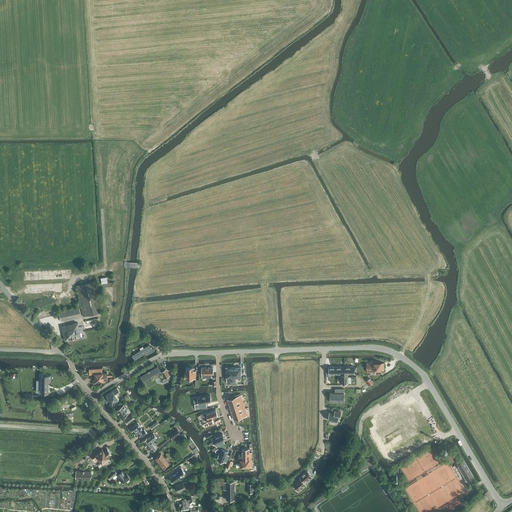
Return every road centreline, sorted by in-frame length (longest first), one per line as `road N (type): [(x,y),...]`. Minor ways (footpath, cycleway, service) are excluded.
road 1 (track): [(477,57),(454,70),(399,147),(368,138),(351,152),(389,171),(438,262),(399,356)]
road 2 (residential): [(503,506),(422,372),(395,353),(218,352)]
road 3 (track): [(276,365),(262,280),(148,265),(147,198)]
road 4 (residential): [(175,511),(164,484),(92,396)]
road 5 (track): [(104,269),(95,127)]
road 6 (track): [(95,127),(86,0)]
road 7 (track): [(0,474),(55,477),(65,455),(99,433)]
road 8 (track): [(9,296),(124,264)]
